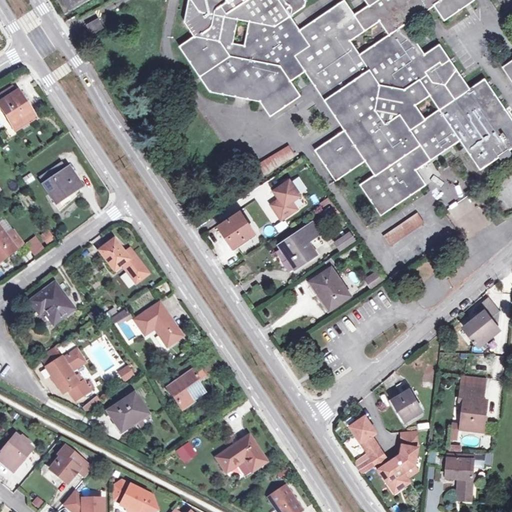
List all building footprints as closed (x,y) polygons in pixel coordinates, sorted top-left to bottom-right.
[(67,0),(73,9),(89,0),(67,0)] [(425,53),(406,24),(435,4),(446,19),(473,0),(366,0),(370,5),(356,14),(346,0),(345,0),(300,29),(291,15),(306,5),(306,0),(189,0),(186,20),(196,35),(181,45),(211,90),(261,100),(271,115),(301,95),(291,79),(305,70),(346,129),(316,150),(337,179),(366,159),(376,174),(361,184),(382,214),(427,184),(417,168),(461,139),(481,168),(511,146),(511,116),(486,78),(471,88),(440,43),(425,53)] [(99,17),(87,23),(92,33),(104,26),(99,17)] [(0,104),(19,93),(12,82),(0,90),(0,104)] [(19,93),(0,104),(0,105),(15,129),(34,116),(19,93)] [(289,144),(254,166),(260,177),(296,155),(289,144)] [(304,156),(291,165),(295,171),(308,162),(304,156)] [(60,164),(39,178),(56,203),(82,186),(69,167),(64,170),(60,164)] [(332,197),(317,175),(309,180),(324,203),(332,197)] [(278,199),(269,205),(281,223),(309,204),(292,179),(273,192),(278,199)] [(240,199),(222,211),(228,220),(221,226),(235,245),(254,232),(241,212),(246,208),(240,199)] [(331,207),(323,214),(327,221),(337,215),(331,207)] [(418,211),(384,235),(391,245),(426,222),(418,211)] [(285,221),(275,226),(279,232),(288,227),(285,221)] [(313,222),(281,244),(297,267),(317,253),(309,241),(317,235),(313,229),(317,227),(313,222)] [(0,229),(0,260),(1,261),(16,250),(0,229)] [(351,231),(335,242),(342,252),(358,241),(351,231)] [(26,244),(36,257),(46,249),(36,237),(26,244)] [(114,239),(99,250),(114,270),(129,259),(114,239)] [(332,268),(313,282),(314,284),(311,287),(316,296),(320,293),(331,308),(350,295),(332,268)] [(379,271),(367,279),(372,287),(384,279),(379,271)] [(55,283),(30,301),(39,313),(44,311),(54,324),(74,309),(55,283)] [(475,311),(479,316),(485,312),(490,320),(499,313),(489,300),(475,311)] [(160,303),(134,319),(145,335),(154,329),(167,347),(183,336),(160,303)] [(114,307),(107,311),(111,317),(118,312),(114,307)] [(479,316),(464,328),(477,345),(497,328),(490,320),(485,312),(479,316)] [(61,357),(45,368),(63,394),(69,389),(78,383),(74,377),(61,357)] [(204,376),(193,361),(176,372),(180,379),(173,383),(167,387),(183,409),(204,393),(197,382),(204,376)] [(135,375),(128,367),(124,370),(126,373),(122,376),(125,382),(135,375)] [(78,374),(74,377),(78,383),(69,389),(77,400),(90,391),(78,374)] [(483,388),(462,386),(460,398),(465,398),(465,402),(462,429),(483,431),(486,401),(482,400),(483,388)] [(410,391),(393,401),(404,421),(422,411),(418,404),(413,397),(410,391)] [(420,392),(413,397),(418,404),(425,400),(420,392)] [(148,414),(134,393),(108,411),(121,431),(137,421),(148,414)] [(393,401),(392,401),(389,403),(404,429),(425,417),(422,411),(404,421),(393,401)] [(148,414),(137,421),(142,428),(152,420),(148,414)] [(362,417),(349,426),(367,454),(378,447),(369,435),(374,431),(369,423),(367,424),(362,417)] [(454,439),(456,422),(450,421),(448,439),(454,439)] [(415,431),(400,432),(401,445),(399,454),(388,462),(377,469),(381,475),(390,488),(398,483),(401,487),(408,482),(401,472),(413,464),(417,447),(415,431)] [(249,435),(216,457),(226,472),(244,461),(252,471),(267,461),(249,435)] [(21,440),(16,436),(4,451),(5,452),(0,457),(14,469),(32,448),(27,444),(21,440)] [(187,443),(178,449),(185,459),(195,453),(187,443)] [(81,460),(66,447),(61,454),(62,456),(52,468),(68,482),(79,469),(76,466),(81,460)] [(388,462),(378,447),(367,454),(377,469),(388,462)] [(437,452),(429,452),(428,465),(438,466),(439,455),(437,455),(437,452)] [(459,454),(448,454),(446,477),(458,478),(461,478),(460,500),(471,501),(473,464),(474,455),(463,455),(463,456),(459,456),(459,454)] [(485,456),(474,455),(473,464),(484,465),(485,456)] [(93,470),(81,460),(76,466),(79,469),(87,476),(93,470)] [(42,474),(57,487),(61,482),(46,469),(42,474)] [(390,488),(381,475),(379,476),(392,496),(402,489),(401,487),(398,483),(390,488)] [(123,482),(114,487),(114,499),(124,503),(123,505),(131,509),(136,511),(140,511),(142,510),(147,511),(151,511),(157,510),(153,497),(123,482)] [(295,511),(303,507),(287,482),(270,493),(281,511),(295,511)] [(85,500),(75,491),(65,503),(76,511),(104,511),(104,500),(85,500)]
